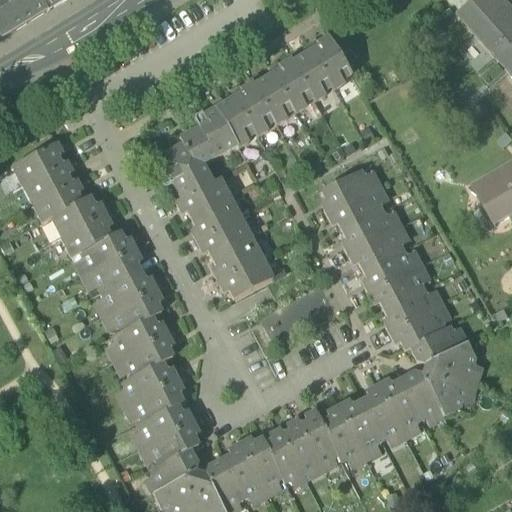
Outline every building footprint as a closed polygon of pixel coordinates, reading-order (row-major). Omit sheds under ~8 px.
[(36,20),(45,14),(36,0),(0,0),(0,41),(0,42),(36,20)] [(36,0),(45,14),(69,0),(36,0)] [(511,79),(511,9),(503,0),(476,0),(469,7),(472,10),(460,21),(511,79)] [(318,49),(309,54),(331,90),(334,95),(344,88),(342,84),(350,78),(327,40),(316,46),(318,49)] [(309,54),(290,66),(312,102),(315,106),(324,101),(322,96),(331,90),(309,54)] [(279,72),(271,77),(292,113),(295,118),(306,111),(303,107),(312,102),(290,66),(289,63),(278,70),(279,72)] [(271,77),(251,89),(273,125),(276,129),(286,123),(284,118),(292,113),(271,77)] [(241,95),(233,100),(254,136),(257,140),(267,134),(265,130),(273,125),(251,89),(250,87),(239,93),(241,95)] [(233,100),(213,112),(236,150),(238,152),(249,146),(246,141),(254,136),(233,100)] [(489,113),(478,102),(456,122),(466,133),(489,113)] [(166,176),(180,204),(212,187),(202,168),(236,150),(213,112),(201,120),(206,128),(178,142),(181,148),(152,163),(160,179),(166,176)] [(60,169),(56,161),(53,156),(59,153),(56,147),(11,170),(22,190),(60,169)] [(511,165),(471,189),(472,191),(511,167),(511,165)] [(70,188),(66,180),(64,175),(69,172),(66,166),(60,169),(22,190),(31,208),(70,188)] [(511,167),(472,191),(491,222),(506,214),(509,219),(511,216),(511,167)] [(370,196),(381,190),(373,175),(362,181),(370,196)] [(322,213),(326,219),(370,196),(362,181),(359,176),(320,196),(328,210),(322,213)] [(186,215),(191,224),(229,203),(219,183),(212,187),(180,204),(175,207),(178,213),(181,218),(186,215)] [(80,206),(76,198),(73,193),(79,190),(76,185),(70,188),(31,208),(41,227),(50,222),(80,206)] [(381,190),(370,196),(378,211),(389,205),(381,190)] [(334,223),(341,236),(380,216),(378,211),(370,196),(326,219),(329,226),(334,223)] [(104,219),(101,212),(96,215),(93,210),(89,202),(80,206),(50,222),(60,242),(104,219)] [(192,240),(196,246),(240,223),(229,203),(191,224),(195,232),(190,235),(192,240)] [(506,214),(491,222),(494,228),(509,219),(506,214)] [(391,236),(402,230),(394,215),(383,221),(391,236)] [(343,252),(347,259),(391,236),(383,221),(380,216),(341,236),(348,250),(343,252)] [(109,241),(105,233),(103,228),(108,225),(104,219),(60,242),(70,262),(80,257),(109,241)] [(207,255),(212,263),(250,243),(240,223),(196,246),(199,253),(202,258),(207,255)] [(402,230),(391,236),(399,250),(410,245),(402,230)] [(134,254),(131,247),(125,250),(123,245),(119,236),(109,241),(80,257),(82,262),(90,277),(134,254)] [(355,263),(362,276),(401,255),(399,250),(391,236),(347,259),(350,265),(355,263)] [(213,279),(217,286),(261,262),(250,243),(212,263),(216,271),(211,274),(213,279)] [(139,276),(135,268),(133,263),(138,260),(134,254),(90,277),(98,292),(100,297),(139,276)] [(412,275),(422,269),(414,254),(404,260),(412,275)] [(362,276),(367,284),(369,289),(364,292),(367,298),(412,275),(404,260),(401,255),(362,276)] [(79,283),(90,277),(82,262),(72,268),(79,283)] [(272,282),(261,262),(217,286),(220,292),(223,297),(228,294),(233,303),(266,286),(272,282)] [(422,269),(412,275),(419,290),(430,284),(422,269)] [(367,298),(371,305),(376,302),(379,307),(383,315),(422,295),(419,290),(412,275),(367,298)] [(155,293),(152,287),(146,290),(144,284),(139,276),(100,297),(103,302),(111,317),(155,293)] [(90,277),(79,283),(87,298),(98,292),(90,277)] [(258,320),(273,347),(334,315),(319,288),(258,320)] [(160,316),(156,308),(153,303),(158,300),(155,293),(111,317),(119,332),(121,337),(150,321),(160,316)] [(432,314),(443,309),(435,294),(425,300),(432,314)] [(383,315),(387,323),(390,328),(385,331),(388,338),(432,314),(425,300),(422,295),(383,315)] [(100,322),(111,317),(103,302),(92,307),(100,322)] [(443,309),(432,314),(440,329),(451,324),(443,309)] [(388,338),(392,344),(397,342),(400,346),(404,355),(409,352),(443,334),(440,329),(432,314),(388,338)] [(111,317),(100,322),(108,337),(119,332),(111,317)] [(166,338),(163,332),(158,334),(155,329),(150,321),(121,337),(112,342),(114,347),(122,361),(166,338)] [(425,369),(423,374),(466,388),(471,368),(473,362),(465,347),(458,351),(448,331),(443,334),(409,352),(416,366),(425,369)] [(171,361),(167,352),(164,348),(170,345),(166,338),(122,361),(130,377),(133,381),(161,366),(171,361)] [(111,367),(122,361),(114,347),(103,352),(111,367)] [(122,361),(111,367),(119,382),(130,377),(122,361)] [(176,383),(173,377),(168,380),(165,375),(161,366),(133,381),(122,387),(125,392),(132,407),(176,383)] [(483,372),(471,368),(466,388),(460,407),(471,410),(483,372)] [(413,377),(399,385),(420,424),(439,414),(442,421),(458,413),(460,407),(466,388),(423,374),(422,380),(413,377)] [(182,406),(177,398),(175,393),(180,390),(176,383),(132,407),(140,422),(143,426),(176,409),(182,406)] [(399,385),(391,389),(386,392),(383,386),(376,390),(400,434),(415,426),(420,424),(399,385)] [(376,390),(370,393),(373,399),(368,401),(359,406),(380,444),(385,442),(400,434),(376,390)] [(132,407),(125,392),(114,398),(121,412),(132,407)] [(359,406),(351,410),(346,413),(343,407),(337,411),(360,455),(375,447),(380,444),(359,406)] [(132,407),(121,412),(129,427),(140,422),(132,407)] [(192,426),(189,419),(183,422),(181,417),(176,409),(143,426),(137,429),(140,434),(148,449),(192,426)] [(337,411),(330,414),(333,419),(328,422),(320,427),(337,459),(340,465),(345,463),(360,455),(337,411)] [(314,415),(308,418),(311,423),(306,426),(299,429),(319,468),(337,459),(320,427),(314,415)] [(296,424),(290,427),(293,432),(288,435),(281,438),(302,477),(319,468),(299,429),(296,424)] [(197,449),(193,440),(190,435),(195,432),(192,426),(148,449),(156,465),(158,469),(188,453),(197,449)] [(400,434),(406,445),(420,437),(415,426),(400,434)] [(278,433),(273,436),(276,441),(271,444),(264,448),(281,481),(284,487),(302,477),(281,438),(278,433)] [(148,449),(140,434),(129,440),(137,455),(148,449)] [(406,445),(400,434),(385,442),(391,453),(406,445)] [(261,442),(252,447),(247,449),(245,444),(238,448),(262,492),(277,484),(281,481),(264,448),(261,442)] [(360,455),(366,466),(381,458),(375,447),(360,455)] [(238,448),(232,451),(234,457),(230,459),(221,464),(242,502),(247,500),(262,492),(238,448)] [(148,449),(137,455),(145,470),(156,465),(148,449)] [(196,467),(188,453),(158,469),(149,474),(159,493),(152,497),(160,511),(188,511),(199,478),(193,476),(196,467)] [(366,466),(360,455),(345,463),(351,474),(366,466)] [(205,480),(199,478),(188,511),(223,511),(242,502),(221,464),(207,471),(205,480)] [(319,468),(302,477),(307,487),(324,477),(319,468)] [(262,492),(267,503),(282,495),(277,484),(262,492)] [(267,503),(262,492),(247,500),(252,511),(267,503)]
